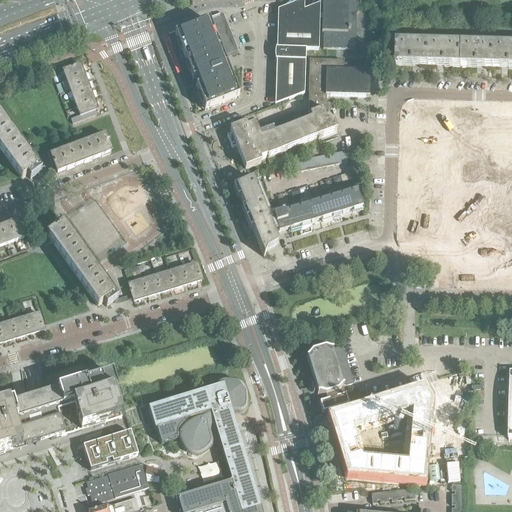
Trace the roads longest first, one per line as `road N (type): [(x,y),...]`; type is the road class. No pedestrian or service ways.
road 1 (residential): [(0,363),(235,289)]
road 2 (tertiary): [(304,511),(275,392),(235,289)]
road 3 (unknown): [(454,95),(448,298)]
road 4 (residential): [(390,167),(392,94),(511,96)]
road 5 (residential): [(0,213),(162,149)]
road 6 (residential): [(235,289),(388,242)]
road 7 (residential): [(388,242),(413,294),(511,300)]
road 8 (tertiary): [(104,10),(162,149)]
road 9 (tertiary): [(231,279),(178,140)]
road 10 (tertiary): [(178,140),(130,0)]
road 11 (tertiary): [(162,149),(231,279)]
road 12 (residential): [(390,167),(271,185)]
